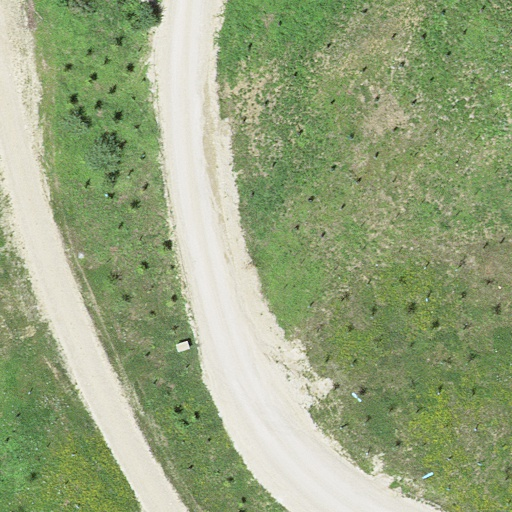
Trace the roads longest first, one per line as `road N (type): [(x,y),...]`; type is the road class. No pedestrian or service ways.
road 1 (track): [(236,0),(220,162),(230,335),(262,423),(348,498),(384,511)]
road 2 (track): [(164,511),(92,399),(36,260),(0,58)]
